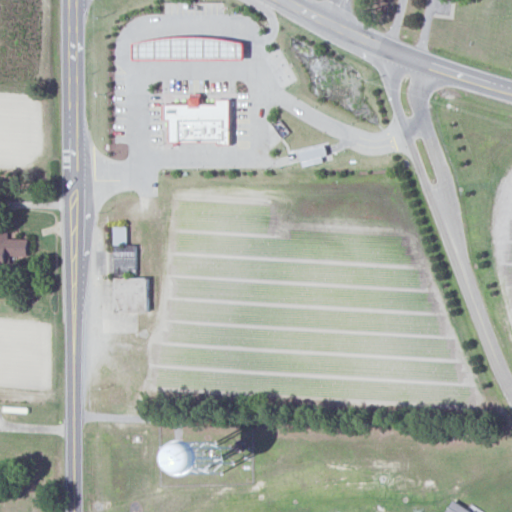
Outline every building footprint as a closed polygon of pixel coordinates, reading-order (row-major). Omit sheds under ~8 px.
[(136,40),(136,61),(248,59),(248,38),(136,40)] [(234,142),(234,98),(220,98),(221,105),(205,105),(205,97),(193,97),(193,104),(168,105),(168,121),(173,121),(173,142),(234,142)] [(302,150),(305,166),(332,160),(328,144),(302,150)] [(129,246),(129,227),(116,227),(116,246),(129,246)] [(9,239),(9,231),(0,230),(0,263),(11,264),(11,258),(30,258),(30,239),(9,239)] [(150,278),(117,278),(118,313),(151,312),(150,278)] [(215,485),(245,484),(244,452),(214,453),(215,485)] [(447,511),(476,511),(455,499),(447,511)]
